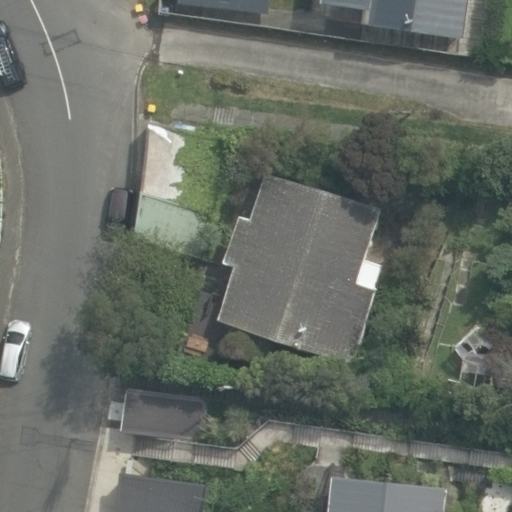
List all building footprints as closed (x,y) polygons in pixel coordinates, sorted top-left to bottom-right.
[(183,0),(183,5),(272,16),(273,0),(183,0)] [(371,0),(368,27),(468,41),(473,0),(371,0)] [(137,239),(204,258),(239,140),(154,119),(137,239)] [(223,321),(356,364),(387,268),(370,262),(386,212),(272,175),(258,220),(244,216),(229,263),(241,267),(223,321)] [(125,431),(201,441),(207,398),(130,388),(125,431)] [(446,511),(449,483),(341,472),(336,511),(446,511)] [(483,510),(502,511),(511,511),(511,479),(487,476),(483,510)]
